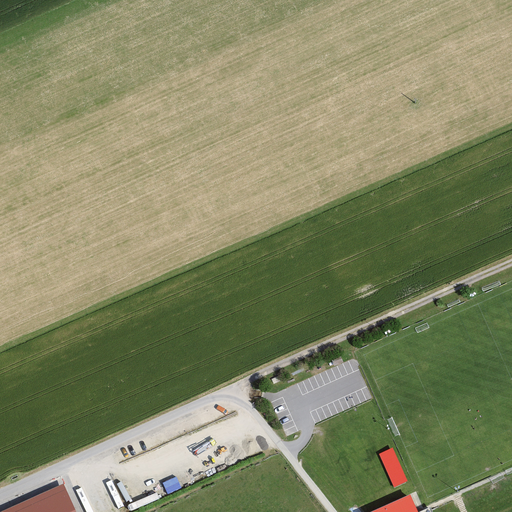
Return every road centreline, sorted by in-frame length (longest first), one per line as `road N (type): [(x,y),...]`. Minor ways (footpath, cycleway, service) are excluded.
road 1 (track): [(233,394),(248,380),(511,261)]
road 2 (unclassified): [(0,493),(233,394)]
